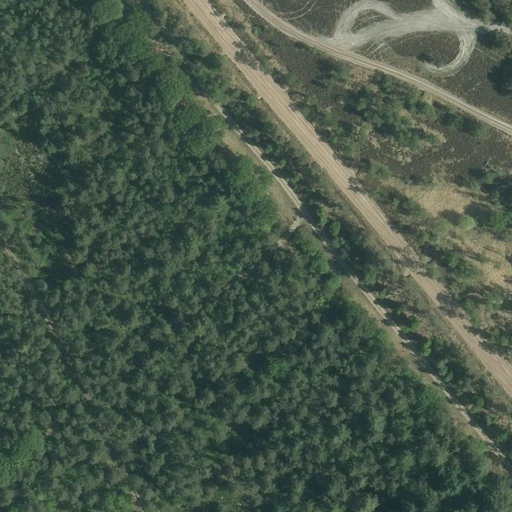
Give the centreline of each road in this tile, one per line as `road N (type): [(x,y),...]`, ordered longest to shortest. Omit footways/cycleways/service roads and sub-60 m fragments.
road 1 (track): [(197,0),(511,378)]
road 2 (track): [(0,467),(260,262),(307,214)]
road 3 (track): [(511,466),(307,214)]
road 4 (track): [(145,511),(0,235)]
road 5 (unknown): [(251,0),(296,38),(461,103),(511,133)]
road 6 (track): [(307,214),(140,0)]
